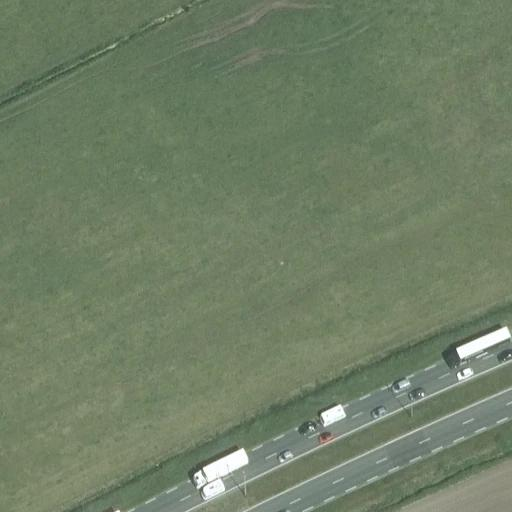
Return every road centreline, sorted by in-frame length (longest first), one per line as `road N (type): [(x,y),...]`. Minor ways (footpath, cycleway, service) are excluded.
road 1 (primary): [(511,349),(165,511)]
road 2 (primary): [(282,511),(511,406)]
